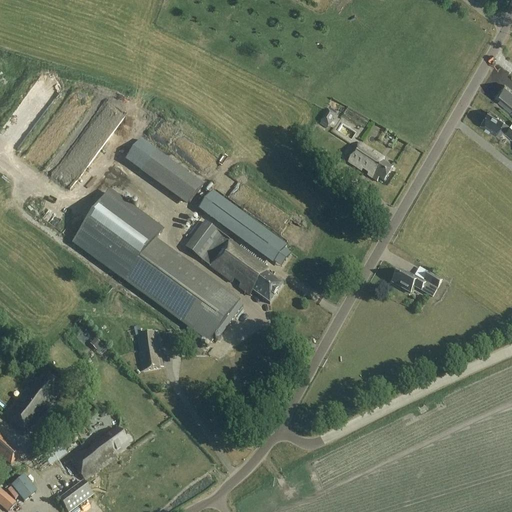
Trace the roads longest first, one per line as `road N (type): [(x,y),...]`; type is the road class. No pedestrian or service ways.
road 1 (tertiary): [(282,431),(511,12)]
road 2 (tertiary): [(282,431),(315,443),(511,350)]
